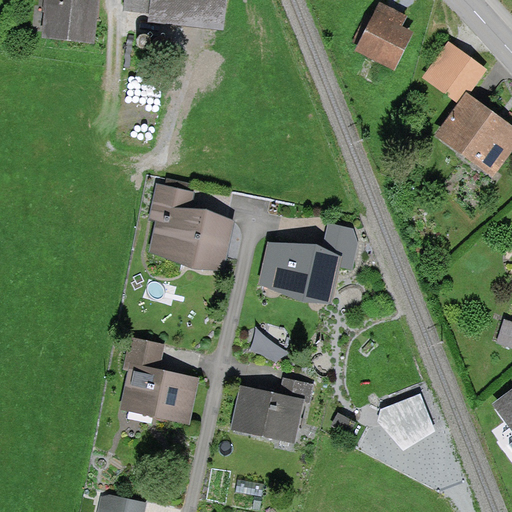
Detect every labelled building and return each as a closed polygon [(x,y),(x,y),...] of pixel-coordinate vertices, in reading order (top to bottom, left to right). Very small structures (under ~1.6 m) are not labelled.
[(50,13),(47,33),(90,38),(93,0),(40,0),(40,5),(49,6),(48,13),(50,13)] [(157,0),(156,10),(218,17),(220,0),(157,0)] [(363,46),(362,47),(393,64),(408,35),(398,30),(405,17),(383,6),(376,21),(367,16),(354,41),(363,46)] [(468,63),(456,80),(469,89),(481,72),(468,63)] [(492,168),(511,140),(511,133),(467,101),(444,133),(492,168)] [(227,223),(186,214),(190,194),(184,193),(187,183),(168,179),(166,189),(159,187),(152,218),(163,221),(157,245),(179,250),(178,254),(218,263),(227,223)] [(326,296),(333,263),(350,267),(355,244),(351,231),(330,227),(323,256),(307,253),(308,248),(294,245),(293,250),(274,245),(266,279),(283,282),(282,287),(326,296)] [(511,325),(504,322),(498,341),(511,345),(511,325)] [(126,404),(185,417),(193,380),(158,373),(164,346),(135,339),(133,352),(128,351),(124,368),(134,370),(126,404)] [(277,434),(279,428),(294,432),(301,401),(307,402),(310,385),(284,379),(281,397),(242,388),(234,425),(277,434)] [(511,395),(501,404),(511,418),(511,441),(509,444),(511,449),(511,395)] [(338,415),(333,424),(348,432),(353,423),(338,415)] [(131,511),(134,504),(102,497),(99,511),(131,511)]
